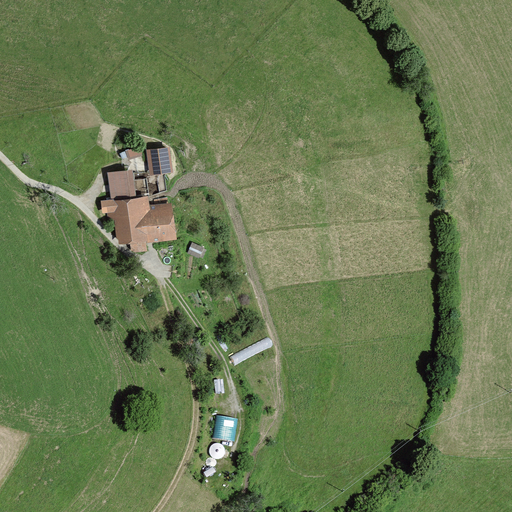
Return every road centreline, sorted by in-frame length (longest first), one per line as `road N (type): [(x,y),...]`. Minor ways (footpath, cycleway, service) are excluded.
road 1 (track): [(160,511),(183,476),(200,412),(157,276)]
road 2 (track): [(157,276),(164,294),(200,324),(233,412)]
